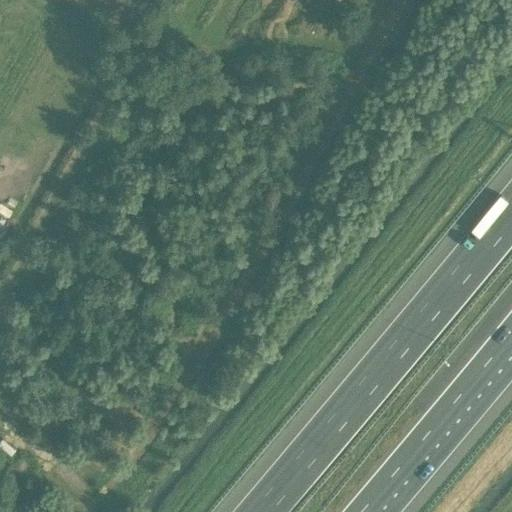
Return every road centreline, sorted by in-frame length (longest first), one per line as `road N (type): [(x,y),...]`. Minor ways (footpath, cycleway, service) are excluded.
road 1 (motorway): [(511,211),(260,511)]
road 2 (motorway): [(372,511),(511,340)]
